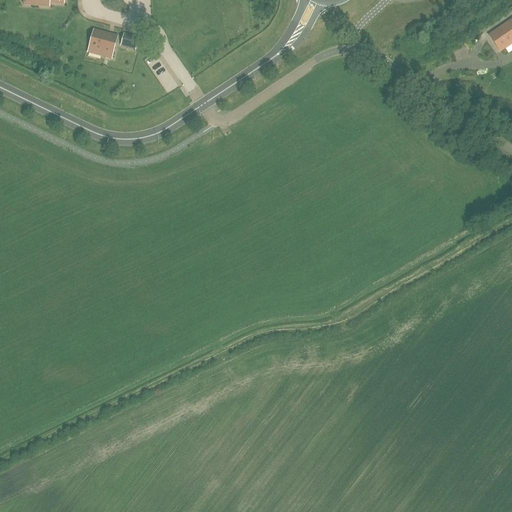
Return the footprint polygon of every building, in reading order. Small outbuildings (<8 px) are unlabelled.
[(511,19),(491,35),(501,50),(511,43),(511,19)] [(111,58),(117,37),(94,31),(89,46),(89,49),(102,52),(101,56),(111,58)] [(135,49),(138,38),(124,35),(121,45),(135,49)] [(122,61),(128,73),(133,71),(127,58),(122,61)] [(135,93),(141,91),(136,72),(130,73),(135,93)]
